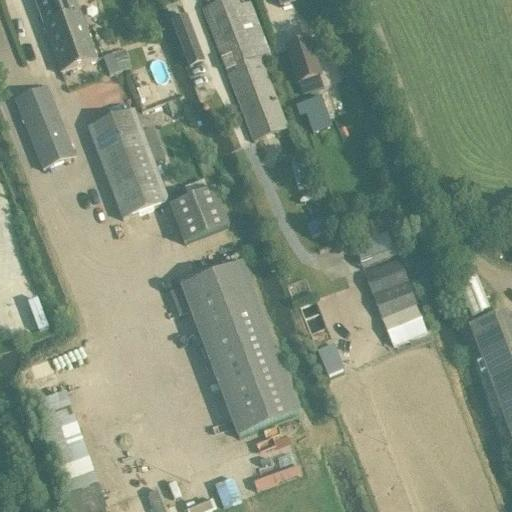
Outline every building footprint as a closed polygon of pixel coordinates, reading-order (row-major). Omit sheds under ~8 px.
[(33,0),(60,75),(96,62),(73,0),(33,0)] [(239,9),(235,0),(233,0),(202,12),(253,144),(286,131),(259,60),(269,57),(249,5),(239,9)] [(276,0),(279,8),(292,4),(290,0),(276,0)] [(204,64),(186,18),(172,24),(189,69),(204,64)] [(298,85),(319,78),(308,43),(287,51),(298,85)] [(125,52),(105,60),(111,76),(131,68),(125,52)] [(41,168),(72,155),(46,90),(15,103),(41,168)] [(312,115),(325,111),(322,101),(296,109),(300,119),(312,115)] [(325,111),(312,115),(318,134),(331,129),(325,111)] [(168,205),(140,134),(133,115),(88,132),(123,222),(168,205)] [(228,230),(214,193),(170,210),(184,247),(228,230)] [(388,234),(354,247),(363,271),(397,258),(388,234)] [(426,335),(399,263),(364,276),(391,348),(426,335)] [(299,417),(242,268),(181,291),(238,440),(299,417)] [(511,330),(506,315),(469,329),(511,441),(511,440),(511,330)] [(444,376),(444,375),(444,374),(444,373),(443,373),(443,372),(443,371),(443,370),(443,369),(443,368),(442,367),(442,366),(442,365),(441,365),(441,364),(441,363),(440,362),(440,361),(439,361),(439,360),(438,359),(438,358),(437,358),(437,357),(436,357),(436,356),(435,356),(435,355),(434,355),(434,354),(433,354),(433,353),(432,353),(431,352),(430,352),(430,351),(429,351),(428,351),(428,350),(427,350),(426,350),(426,349),(425,349),(424,349),(423,349),(422,348),(421,348),(420,348),(419,348),(418,348),(417,348),(416,348),(415,348),(414,348),(413,348),(412,348),(411,348),(410,348),(409,348),(409,349),(408,349),(407,349),(406,349),(405,350),(404,350),(403,351),(402,351),(401,352),(400,352),(400,353),(399,353),(399,354),(398,354),(397,354),(397,355),(396,355),(396,356),(395,357),(394,358),(394,359),(393,359),(393,360),(392,360),(392,361),(392,362),(391,362),(391,363),(391,364),(390,364),(390,365),(390,366),(389,366),(389,367),(389,368),(389,369),(388,370),(388,371),(388,372),(388,373),(388,374),(388,375),(388,376),(388,377),(388,378),(388,379),(388,380),(388,381),(389,382),(389,383),(389,384),(389,385),(390,385),(390,386),(390,387),(391,388),(391,389),(392,389),(392,390),(392,391),(393,391),(393,392),(394,392),(394,393),(395,394),(395,395),(396,395),(396,396),(397,396),(397,397),(398,397),(399,397),(399,398),(400,398),(400,399),(401,399),(402,400),(403,400),(404,401),(405,401),(406,402),(407,402),(408,402),(409,402),(409,403),(410,403),(411,403),(412,403),(413,403),(414,403),(415,403),(416,403),(417,403),(418,403),(419,403),(420,403),(421,403),(422,403),(423,403),(423,402),(424,402),(425,402),(426,402),(426,401),(427,401),(428,401),(428,400),(429,400),(430,400),(430,399),(431,399),(432,398),(433,398),(433,397),(434,397),(434,396),(435,396),(435,395),(436,395),(436,394),(437,394),(437,393),(438,393),(438,392),(439,392),(439,391),(439,390),(440,390),(440,389),(441,388),(441,387),(441,386),(442,386),(442,385),(442,384),(443,383),(443,382),(443,381),(443,380),(443,379),(444,378),(444,377),(444,376)] [(328,378),(336,375),(326,349),(317,352),(328,378)]
